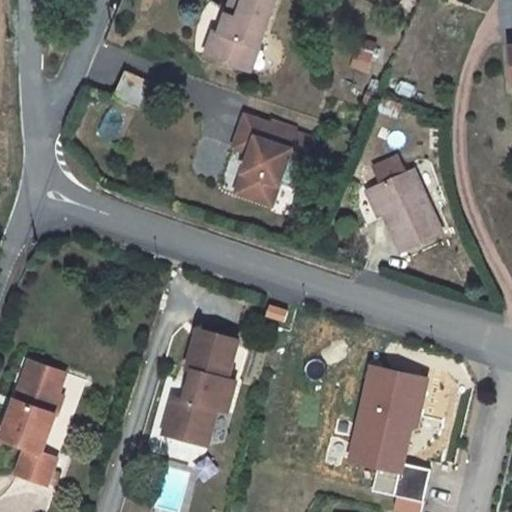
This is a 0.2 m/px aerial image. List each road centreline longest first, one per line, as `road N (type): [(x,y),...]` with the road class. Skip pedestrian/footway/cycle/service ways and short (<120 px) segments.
road 1 (residential): [(38,193),(511,349)]
road 2 (residential): [(104,0),(38,193)]
road 3 (residential): [(28,0),(38,193)]
road 4 (residential): [(477,511),(511,381)]
